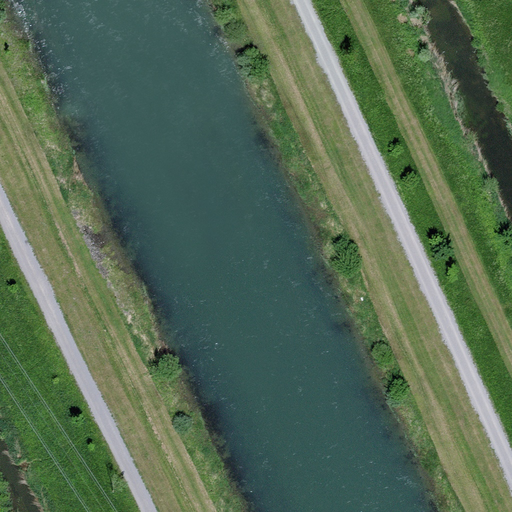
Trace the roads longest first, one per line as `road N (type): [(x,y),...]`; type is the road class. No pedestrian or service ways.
road 1 (track): [(290,0),(511,480)]
road 2 (track): [(0,141),(172,511)]
